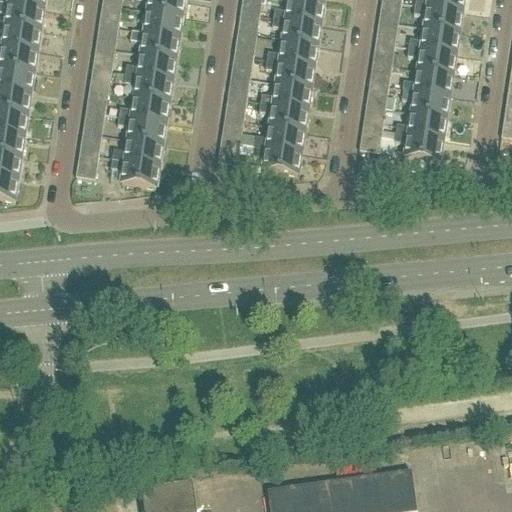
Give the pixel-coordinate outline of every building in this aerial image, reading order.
[(44,14),(46,0),(11,0),(10,9),(44,14)] [(182,23),(186,1),(177,0),(150,0),(148,17),(182,23)] [(324,9),(325,0),(290,0),(290,4),(324,9)] [(383,0),(383,5),(402,8),(403,0),(383,0)] [(462,17),(464,0),(430,0),(428,12),(462,17)] [(321,31),(324,9),(290,4),(287,25),(321,31)] [(400,18),(402,8),(383,5),(381,15),(400,18)] [(44,14),(10,9),(0,7),(0,16),(9,18),(7,31),(41,36),(44,14)] [(241,18),(260,21),(262,11),(243,9),(241,18)] [(462,17),(428,12),(416,10),(415,19),(427,21),(425,34),(459,39),(462,17)] [(179,44),(182,23),(148,17),(145,39),(179,44)] [(259,31),(260,21),(241,18),(240,28),(259,31)] [(99,32),(118,35),(120,25),(101,22),(99,32)] [(318,52),(321,31),(287,25),(284,47),(318,52)] [(37,57),(41,36),(7,31),(3,52),(37,57)] [(117,44),(118,35),(99,32),(98,41),(117,44)] [(456,60),(459,39),(425,34),(422,55),(456,60)] [(179,44),(145,39),(131,36),(130,46),(143,48),(142,60),(176,65),(179,44)] [(376,48),(395,51),(397,41),(378,38),(376,48)] [(314,73),(318,52),(284,47),(280,68),(314,73)] [(394,61),(395,51),(376,48),(375,58),(394,61)] [(235,61),(254,64),(255,54),(236,51),(235,61)] [(34,78),(37,57),(3,52),(0,73),(34,78)] [(453,81),(456,60),(422,55),(419,76),(453,81)] [(172,87),(176,65),(142,60),(138,81),(172,87)] [(252,74),(254,64),(235,61),(233,71),(252,74)] [(93,74),(112,77),(113,67),(94,65),(93,74)] [(311,95),(314,73),(280,68),(277,89),(311,95)] [(0,94),(31,100),(34,78),(0,73),(0,74),(0,94)] [(110,87),(112,77),(93,74),(91,84),(110,87)] [(449,103),(453,81),(419,76),(415,97),(415,98),(449,103)] [(169,108),(172,87),(138,81),(135,103),(169,108)] [(370,91),(389,94),(390,84),(371,81),(370,91)] [(308,116),(311,95),(277,89),(274,111),(308,116)] [(387,103),(389,94),(370,91),(369,101),(387,103)] [(0,116),(27,121),(31,100),(0,94),(0,116)] [(228,104),(247,107),(249,97),(230,94),(228,104)] [(415,98),(415,97),(404,95),(402,105),(414,107),(412,119),(446,124),(449,103),(415,98)] [(166,129),(169,108),(135,103),(132,124),(166,129)] [(246,116),(247,107),(228,104),(227,113),(246,116)] [(86,117),(105,120),(107,110),(88,107),(86,117)] [(305,137),(308,116),(274,111),(270,132),(305,137)] [(0,138),(24,142),(27,121),(0,116),(0,138)] [(104,130),(105,120),(86,117),(85,127),(104,130)] [(443,145),(446,124),(412,119),(409,140),(443,145)] [(162,150),(166,129),(132,124),(128,145),(162,150)] [(364,133),(382,136),(384,127),(365,124),(364,133)] [(301,159),(305,137),(270,132),(269,143),(257,142),(255,152),(301,159)] [(381,146),(382,136),(364,133),(362,143),(381,146)] [(242,139),(223,137),(222,146),(241,149),(242,139)] [(0,160),(21,164),(24,142),(0,138),(0,160)] [(406,163),(440,168),(443,145),(409,140),(406,163)] [(159,172),(162,150),(128,145),(127,157),(113,155),(112,164),(125,167),(159,172)] [(239,159),(241,149),(222,146),(220,156),(239,159)] [(100,153),(82,150),(80,160),(99,163),(100,153)] [(298,181),(301,159),(255,152),(254,161),(266,163),(264,176),(298,181)] [(0,182),(17,185),(21,164),(0,160),(0,182)] [(97,172),(99,163),(80,160),(79,170),(97,172)] [(156,194),(159,172),(125,167),(122,189),(156,194)] [(0,205),(14,207),(17,185),(0,182),(0,205)] [(269,511),(416,511),(411,477),(268,496),(269,511)] [(141,496),(142,497),(143,511),(195,511),(193,489),(141,496)]
